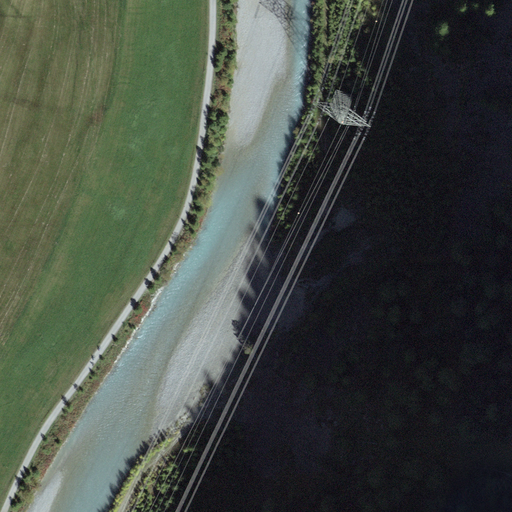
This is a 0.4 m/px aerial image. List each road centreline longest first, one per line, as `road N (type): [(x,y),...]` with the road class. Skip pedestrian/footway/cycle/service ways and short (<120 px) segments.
road 1 (track): [(212,0),(203,132),(184,217),(28,456),(4,511)]
road 2 (track): [(321,120),(334,139),(446,173)]
road 3 (track): [(326,0),(321,120)]
